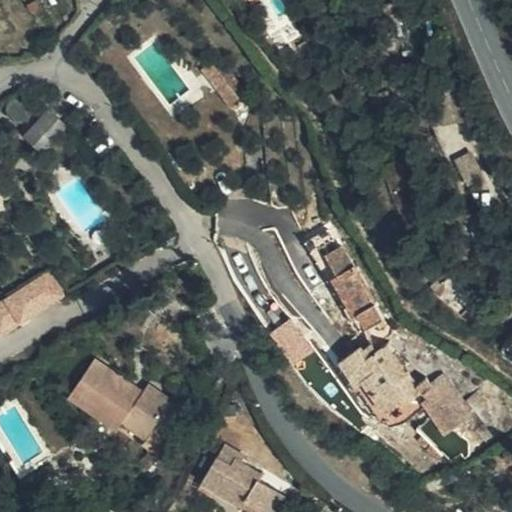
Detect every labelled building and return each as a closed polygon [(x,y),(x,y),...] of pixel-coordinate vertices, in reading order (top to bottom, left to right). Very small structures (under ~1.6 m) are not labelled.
[(209,95),(207,91),(197,76),(206,70),(194,49),(177,60),(201,102),(209,95)] [(449,101),(436,65),(416,72),(428,109),(449,101)] [(197,76),(207,91),(216,85),(206,70),(197,76)] [(13,123),(14,118),(13,113),(10,110),(6,107),(2,106),(0,106),(0,129),(1,130),(6,129),(10,127),(13,123)] [(67,131),(47,111),(26,133),(47,152),(67,131)] [(344,314),(352,328),(371,316),(331,250),(312,261),(324,279),(319,283),(338,319),(344,314)] [(0,333),(1,335),(68,293),(51,266),(0,297),(0,333)] [(328,360),(365,414),(375,407),(381,412),(397,402),(404,414),(416,405),(423,401),(442,427),(462,414),(435,376),(421,386),(416,378),(408,385),(402,377),(398,382),(373,345),(355,358),(346,346),(328,360)] [(156,446),(168,431),(177,420),(145,391),(137,401),(95,366),(66,400),(84,418),(101,400),(119,418),(111,426),(130,445),(141,434),(156,446)] [(486,408),(468,387),(455,397),(473,419),(486,408)] [(101,435),(111,426),(119,418),(101,400),(84,418),(101,435)] [(434,432),(442,427),(423,401),(416,405),(434,432)] [(375,407),(365,414),(377,432),(404,414),(397,402),(381,412),(375,407)] [(205,485),(246,511),(278,511),(277,510),(281,502),(254,486),(257,479),(233,465),(226,471),(207,460),(192,485),(200,490),(205,485)]
